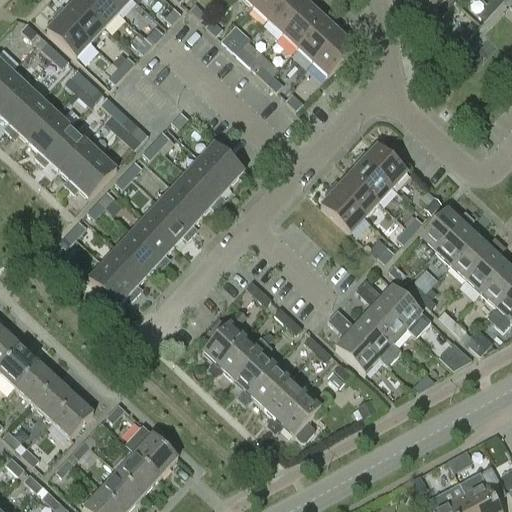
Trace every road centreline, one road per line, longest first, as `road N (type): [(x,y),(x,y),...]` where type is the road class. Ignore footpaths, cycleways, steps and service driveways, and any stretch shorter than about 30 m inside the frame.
road 1 (tertiary): [(493,403),(301,511)]
road 2 (residential): [(304,173),(164,53)]
road 3 (residential): [(511,157),(495,172),(463,172),(384,98)]
road 4 (residential): [(141,334),(247,230)]
